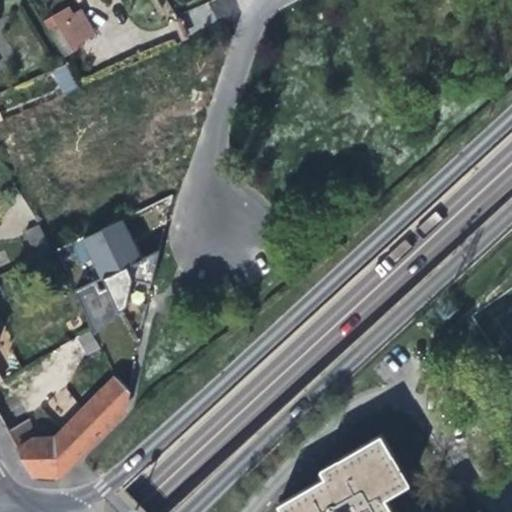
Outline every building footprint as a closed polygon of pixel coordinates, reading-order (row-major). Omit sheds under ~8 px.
[(51,28),(66,54),(79,46),(63,20),(51,28)] [(51,71),(63,94),(77,88),(66,64),(51,71)] [(152,232),(166,226),(169,216),(161,201),(137,211),(144,226),(138,229),(140,234),(152,232)] [(123,220),(83,239),(102,278),(142,259),(123,220)] [(24,233),(36,258),(52,250),(38,226),(24,233)] [(103,342),(124,347),(138,350),(151,290),(116,282),(103,342)] [(77,336),(86,354),(99,348),(90,329),(77,336)] [(54,442),(31,442),(18,450),(27,466),(34,477),(59,477),(125,411),(130,390),(138,350),(124,347),(118,378),(117,380),(54,442)] [(7,433),(18,450),(31,442),(25,422),(7,433)] [(388,511),(383,502),(407,488),(396,469),(380,441),(319,477),(323,483),(279,509),(280,511),(388,511)]
